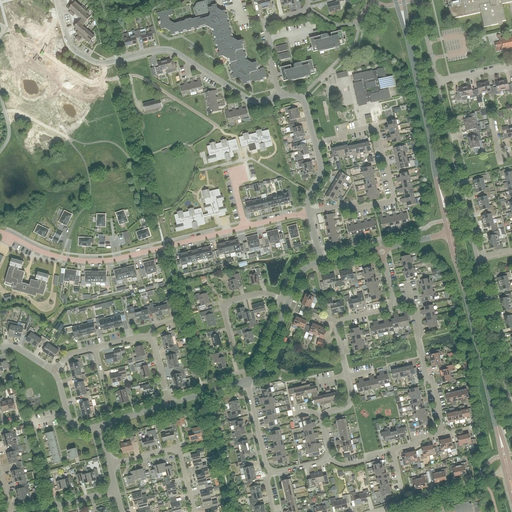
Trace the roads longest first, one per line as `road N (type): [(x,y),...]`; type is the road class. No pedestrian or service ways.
road 1 (residential): [(279,96),(245,98),(168,49),(91,61),(66,40),(57,0)]
road 2 (residential): [(245,227),(93,261),(45,253),(0,231)]
road 3 (secondary): [(507,470),(450,234)]
road 4 (secondary): [(450,234),(399,0)]
road 5 (residential): [(307,211),(392,199),(370,126),(315,145)]
road 6 (residential): [(476,258),(436,81)]
road 7 (residential): [(511,412),(476,258)]
road 8 (residential): [(392,300),(416,309),(441,422),(434,434)]
road 9 (residential): [(372,511),(507,470)]
road 10 (residential): [(194,511),(177,447),(109,464)]
road 11 (residential): [(279,96),(267,20),(303,10),(306,0)]
